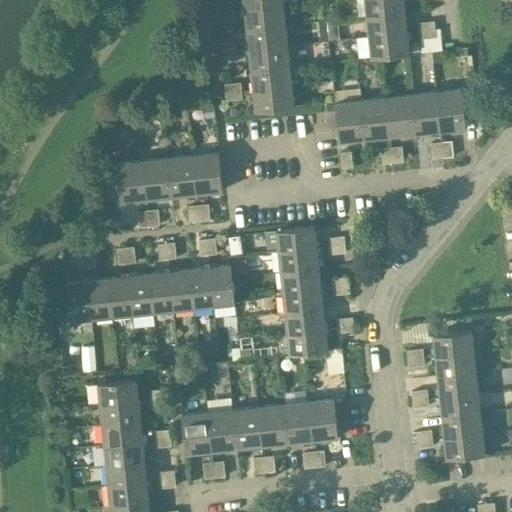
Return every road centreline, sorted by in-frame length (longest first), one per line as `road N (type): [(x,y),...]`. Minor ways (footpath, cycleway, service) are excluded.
road 1 (residential): [(394,469),(382,304),(471,180)]
road 2 (residential): [(189,511),(188,492),(394,469)]
road 3 (residential): [(318,197),(312,144),(239,152),(245,205)]
road 4 (residential): [(318,197),(471,180)]
